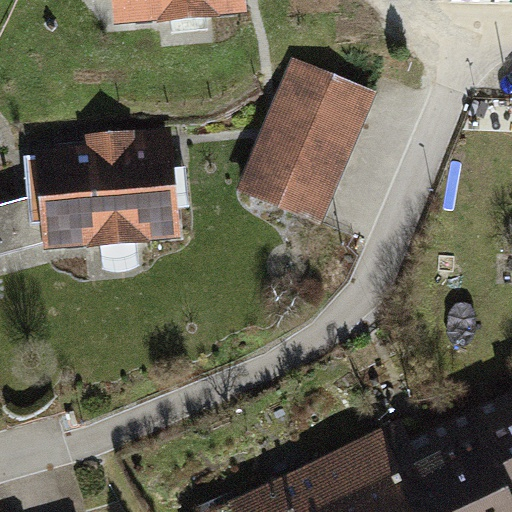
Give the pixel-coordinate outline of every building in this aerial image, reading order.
[(108,0),(112,40),(244,31),(242,0),(108,0)] [(384,105),(293,68),(238,199),(329,236),(384,105)] [(85,159),(27,164),(36,263),(181,250),(171,139),(84,147),(85,159)] [(417,511),(511,511),(511,407),(414,456),(401,430),(382,439),(417,511)] [(417,511),(382,439),(223,511),(417,511)]
